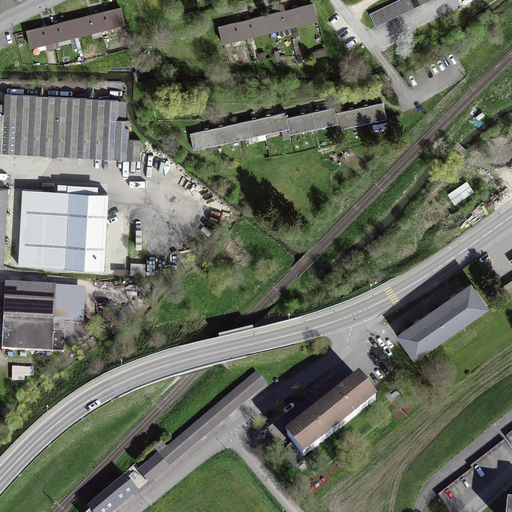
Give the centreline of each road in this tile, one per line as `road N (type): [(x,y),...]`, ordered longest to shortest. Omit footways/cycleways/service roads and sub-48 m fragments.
road 1 (primary): [(0,478),(99,392),(154,368),(350,315)]
road 2 (primary): [(350,315),(511,215)]
road 3 (unknown): [(0,167),(109,177),(177,205)]
road 4 (residential): [(235,430),(351,348),(350,315)]
road 5 (residential): [(134,511),(235,430)]
road 6 (residential): [(420,511),(427,494),(511,422)]
road 7 (residential): [(332,0),(410,96)]
